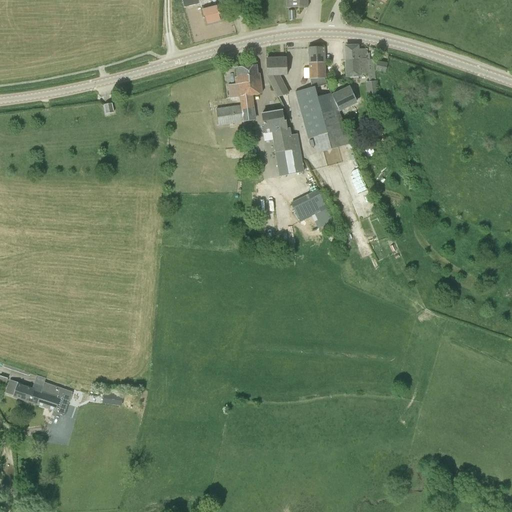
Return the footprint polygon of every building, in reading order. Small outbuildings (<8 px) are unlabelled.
[(218,6),(230,3),(229,0),(182,0),(186,17),(202,14),(203,19),(205,19),(206,26),(207,26),(206,25),(213,23),(213,24),(214,24),(213,23),(221,21),(218,6)] [(307,8),(307,0),(286,0),(286,8),(307,8)] [(346,60),(371,59),(371,51),(365,52),(365,50),(358,50),(358,46),(345,46),(346,60)] [(308,47),(309,63),(324,63),(323,47),(308,47)] [(287,75),(287,68),(286,58),(266,59),(267,75),(278,97),(289,94),(280,75),(287,75)] [(372,74),(371,61),(371,59),(346,60),(347,77),(357,76),(360,76),(360,75),(368,74),(369,82),(366,82),(367,95),(378,94),(377,81),(375,81),(373,82),(372,74)] [(385,74),(387,64),(377,62),(375,72),(385,74)] [(324,78),(324,63),(309,63),(309,79),(310,79),(324,78)] [(252,76),(252,75),(252,74),(253,73),(254,73),(255,72),(256,73),(257,74),(257,75),(258,75),(257,66),(251,67),(236,69),(237,77),(235,77),(235,84),(228,85),(229,98),(239,98),(240,98),(239,90),(242,90),(241,84),(245,83),(244,77),(252,76)] [(240,98),(240,105),(241,109),(253,108),(252,95),(262,94),(259,75),(258,75),(257,75),(252,75),(252,76),(244,77),(245,83),(241,84),(242,90),(239,90),(240,98)] [(352,144),(340,112),(333,94),(332,94),(317,98),(315,88),(327,85),(324,78),(310,79),(312,87),(295,92),(308,139),(313,138),(318,153),(352,144)] [(333,94),(340,112),(357,103),(350,87),(349,86),(334,94),(333,94)] [(113,104),(104,105),(106,115),(114,113),(113,104)] [(255,120),(253,108),(241,109),(240,105),(216,109),(218,126),(255,120)] [(265,133),(272,132),(287,129),(285,121),(284,121),(282,111),(262,114),(265,133)] [(289,128),(287,129),(272,132),(279,176),(304,172),(297,135),(290,136),(289,128)] [(291,204),(300,223),(327,209),(318,190),(291,204)] [(37,405),(43,385),(36,383),(34,389),(12,381),(11,384),(8,394),(23,399),(23,400),(37,404),(37,405)] [(37,405),(56,411),(56,413),(57,413),(64,416),(66,408),(72,392),(44,383),(43,385),(37,405)] [(105,404),(119,406),(120,395),(107,393),(105,404)]
